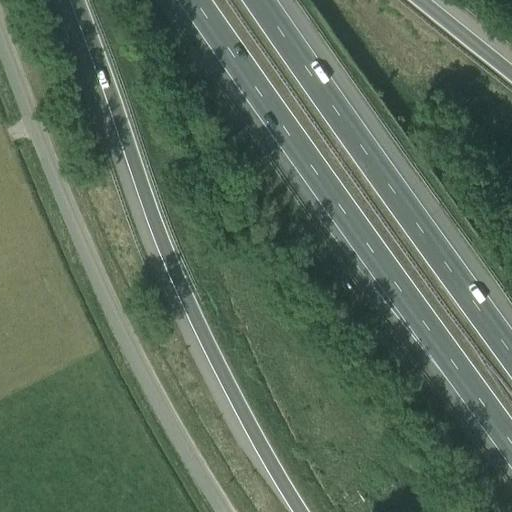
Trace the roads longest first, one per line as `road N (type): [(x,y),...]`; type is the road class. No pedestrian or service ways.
road 1 (unclassified): [(228,511),(156,378),(1,0)]
road 2 (motorway): [(77,0),(178,278),(300,511)]
road 3 (motorway): [(192,0),(511,445)]
road 4 (motorway): [(511,353),(256,0)]
road 5 (motorway): [(511,75),(417,0)]
